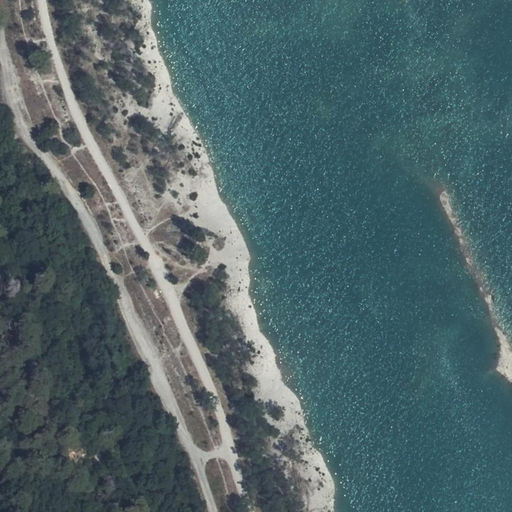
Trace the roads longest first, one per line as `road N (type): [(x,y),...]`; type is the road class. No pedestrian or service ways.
road 1 (track): [(249,511),(221,416),(156,261),(77,119),(42,0)]
road 2 (track): [(0,15),(26,123),(85,216),(212,511)]
